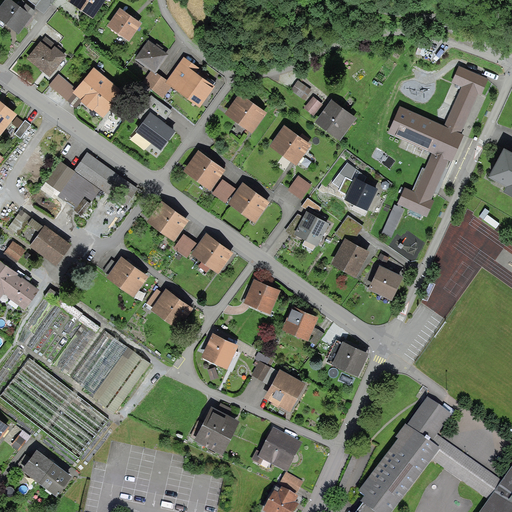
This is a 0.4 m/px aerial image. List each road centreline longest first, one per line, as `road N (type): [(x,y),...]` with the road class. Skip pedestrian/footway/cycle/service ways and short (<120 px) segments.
road 1 (residential): [(386,345),(511,69)]
road 2 (residential): [(233,72),(290,65),(347,39),(417,30),(511,56)]
road 3 (residential): [(341,446),(196,381),(190,352),(214,315)]
road 4 (residential): [(157,178),(2,70)]
road 5 (unclassified): [(345,0),(439,23),(511,55)]
road 6 (residential): [(386,345),(259,256)]
road 7 (residential): [(157,178),(233,72)]
road 8 (residential): [(259,256),(157,178)]
road 9 (residential): [(214,315),(112,241)]
road 10 (residential): [(483,422),(383,351)]
